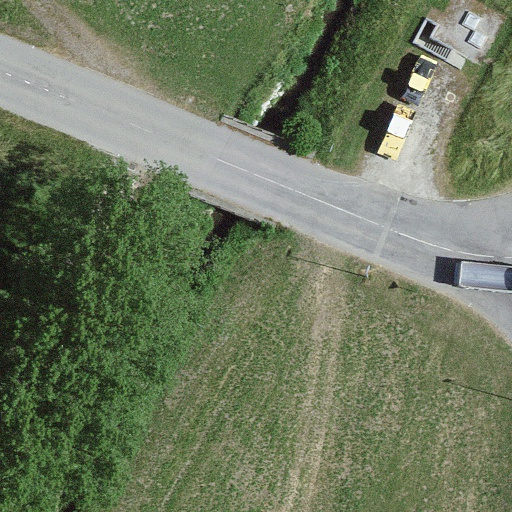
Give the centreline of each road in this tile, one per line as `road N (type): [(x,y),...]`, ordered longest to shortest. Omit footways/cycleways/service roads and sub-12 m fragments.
road 1 (unclassified): [(0,82),(185,151)]
road 2 (track): [(30,0),(54,20),(71,60),(69,108)]
